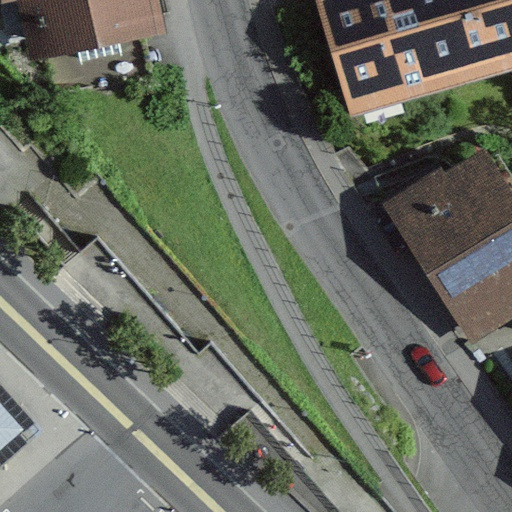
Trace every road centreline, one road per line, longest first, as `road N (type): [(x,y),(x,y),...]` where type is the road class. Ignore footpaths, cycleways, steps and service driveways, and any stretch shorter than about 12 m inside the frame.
road 1 (residential): [(223,0),(344,271),(509,511)]
road 2 (residential): [(221,511),(0,301)]
